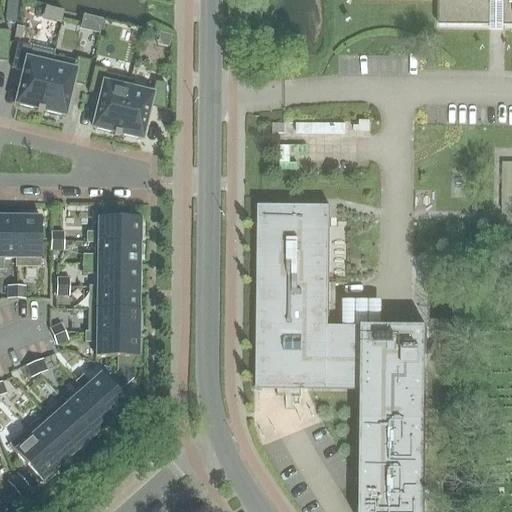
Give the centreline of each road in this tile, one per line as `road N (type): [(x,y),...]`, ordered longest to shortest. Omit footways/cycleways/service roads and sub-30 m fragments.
road 1 (secondary): [(223,446),(209,401),(206,344),(210,0)]
road 2 (residential): [(0,133),(137,166),(137,184),(0,182)]
